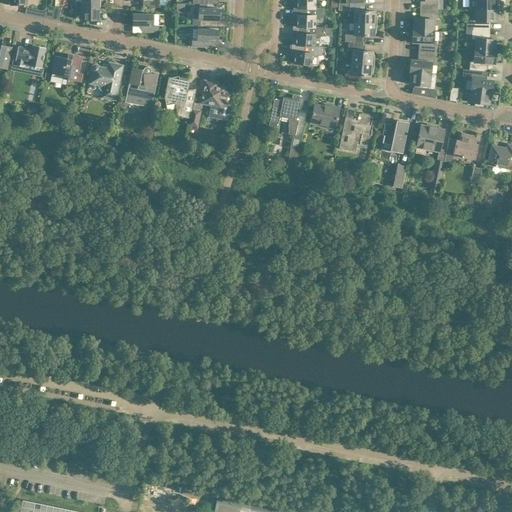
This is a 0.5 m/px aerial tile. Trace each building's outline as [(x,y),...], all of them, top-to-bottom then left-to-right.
[(297,8),(293,8),(325,8),(315,8),(315,0),(316,0),(293,0),(297,1),(297,8)] [(422,0),(422,9),(438,9),(437,0),(422,0)] [(476,0),(477,10),(497,10),(497,2),(495,2),(495,0),(476,0)] [(355,11),(354,23),(377,24),(377,20),(377,17),(376,14),(374,14),(374,11),(364,11),(364,3),(349,3),(349,11),(355,11)] [(49,6),(47,12),(48,12),(46,18),(52,19),(55,7),(49,6)] [(61,8),(55,7),(52,19),(59,21),(60,20),(58,20),(61,8)] [(26,14),(33,15),(46,18),(48,12),(47,12),(27,8),(26,14)] [(100,8),(76,8),(76,14),(81,14),(81,20),(100,20),(100,8)] [(220,9),(210,9),(194,8),(193,25),(197,26),(207,26),(207,20),(219,20),(220,9)] [(293,26),(324,27),(315,27),(315,19),(327,16),(325,8),(293,8),(293,19),(297,20),(297,26),(293,26)] [(413,22),(413,30),(433,31),(434,21),(438,21),(438,9),(422,9),(422,19),(415,19),(415,22),(413,22)] [(466,22),(466,29),(472,30),(487,30),(488,21),(491,21),(495,22),(495,18),(497,18),(497,10),(477,10),(476,20),(472,20),(466,22)] [(158,14),(143,14),(133,14),(133,25),(145,26),(144,32),(158,32),(159,26),(158,14)] [(348,42),(363,43),(363,35),(374,36),(374,33),(376,33),(376,30),(377,27),(377,24),(354,23),(354,31),(346,33),(346,32),(345,32),(345,42),(348,42)] [(292,44),(323,47),(323,46),(319,46),(320,37),(332,35),(330,28),(324,27),(293,26),(292,37),(296,38),(296,44),(292,44)] [(193,29),(192,40),(192,46),(206,47),(206,41),(218,41),(218,30),(193,29)] [(433,31),(413,30),(412,42),(421,42),(421,52),(436,53),(437,41),(433,41),(433,31)] [(475,50),(496,51),(496,43),(494,43),(495,39),(487,39),(487,30),(472,30),(472,40),(476,40),(475,50)] [(0,38),(0,67),(8,69),(10,60),(12,50),(13,46),(1,44),(2,39),(0,38)] [(353,50),(352,62),(374,64),(374,61),(374,58),(374,54),(372,54),(373,52),(362,51),(363,43),(348,42),(348,50),(353,50)] [(313,57),(324,56),(323,47),(292,44),(291,55),(295,56),(294,63),(303,64),(303,65),(307,66),(307,65),(312,65),(313,57)] [(17,54),(15,61),(16,61),(16,63),(41,68),(41,67),(43,57),(46,48),(33,45),(32,50),(32,51),(29,50),(29,49),(18,47),(17,54)] [(470,70),(485,71),(486,62),(495,63),(496,51),(475,50),(474,60),(470,60),(470,70)] [(411,60),(410,72),(430,74),(431,64),(435,65),(436,53),(421,52),(420,61),(411,60)] [(79,73),(81,59),(81,58),(79,57),(68,54),(67,58),(56,56),(52,74),(67,77),(67,79),(81,82),(83,73),(79,73)] [(345,73),(345,80),(359,83),(360,75),(370,76),(370,74),(372,74),(373,71),(374,67),(374,64),(352,62),(351,70),(346,69),(345,73)] [(99,85),(100,88),(101,90),(103,91),(101,98),(106,99),(106,98),(116,100),(123,66),(109,63),(108,69),(99,67),(99,66),(96,65),(93,65),(92,68),(91,70),(92,72),(91,79),(90,83),(99,85)] [(129,83),(130,83),(130,85),(129,85),(130,102),(141,102),(140,105),(152,107),(151,100),(153,100),(152,84),(156,84),(159,73),(151,71),(151,69),(149,67),(147,67),(145,68),(143,70),(132,67),(129,83)] [(471,90),(492,93),(493,81),(484,80),(485,71),(470,70),(469,80),(473,80),(471,90)] [(433,89),(428,89),(430,74),(410,72),(408,84),(415,84),(415,87),(415,89),(414,89),(413,93),(412,93),(412,94),(436,98),(435,98),(436,91),(433,91),(433,89)] [(178,116),(190,119),(192,110),(194,101),(186,99),(189,81),(180,79),(179,76),(171,77),(171,78),(168,77),(164,98),(165,98),(166,105),(175,104),(178,116)] [(222,103),(229,105),(232,94),(225,92),(226,88),(211,85),(212,82),(205,80),(200,103),(221,107),(222,103)] [(489,100),(491,101),(492,93),(471,90),(470,102),(475,102),(475,106),(483,107),(483,103),(489,104),(489,100)] [(274,99),(268,129),(275,131),(280,117),(289,119),(289,134),(295,135),(298,120),(297,120),(300,102),(298,102),(300,96),(293,95),(292,99),(284,97),(283,101),(274,99)] [(314,104),(312,114),(311,122),(327,125),(327,126),(335,128),(339,108),(329,106),(328,107),(314,104)] [(27,105),(26,113),(36,115),(38,107),(27,105)] [(190,119),(189,124),(186,140),(194,141),(200,111),(192,110),(190,119)] [(343,127),(339,149),(356,152),(357,144),(360,144),(360,141),(362,134),(370,136),(371,135),(373,125),(371,125),(373,116),(370,116),(369,114),(362,113),(361,114),(359,113),(359,115),(358,116),(357,116),(354,118),(353,119),(345,118),(343,127)] [(391,145),(391,148),(390,151),(402,153),(409,123),(397,120),(395,126),(379,122),(379,123),(385,124),(384,125),(382,135),(384,136),(382,143),(391,145)] [(440,152),(443,133),(444,130),(436,128),(436,127),(427,125),(426,126),(421,125),(416,147),(440,152)] [(475,159),(476,155),(478,145),(475,144),(476,136),(461,133),(460,141),(449,139),(450,138),(449,138),(447,148),(445,159),(452,161),(454,155),(460,156),(460,157),(462,157),(462,156),(475,159)] [(208,150),(220,153),(222,141),(211,138),(208,150)] [(511,169),(511,145),(508,144),(507,148),(492,145),(488,165),(511,169)] [(291,148),(286,169),(295,171),(299,150),(291,148)] [(444,162),(436,160),(430,188),(438,190),(444,162)] [(406,166),(397,164),(393,187),(402,188),(406,166)] [(479,182),(481,168),(473,167),(471,181),(479,182)] [(214,511),(276,511),(277,510),(217,497),(214,511)] [(80,511),(22,500),(19,511),(80,511)]
